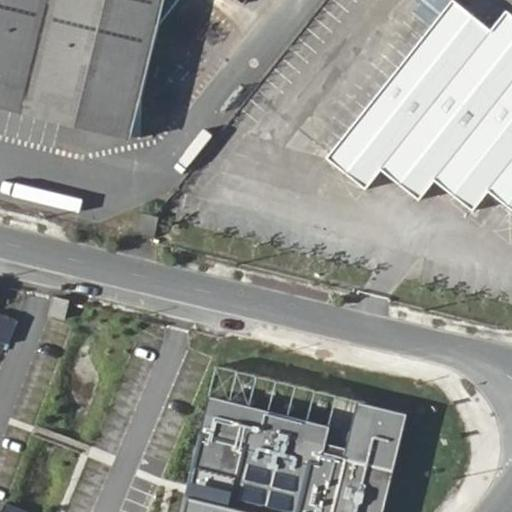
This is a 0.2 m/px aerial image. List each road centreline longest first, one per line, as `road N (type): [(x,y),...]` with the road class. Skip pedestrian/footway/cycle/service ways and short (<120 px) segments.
road 1 (unclassified): [(511,382),(461,351),(0,238)]
road 2 (unknown): [(409,236),(283,192),(265,160),(282,123),(373,0)]
